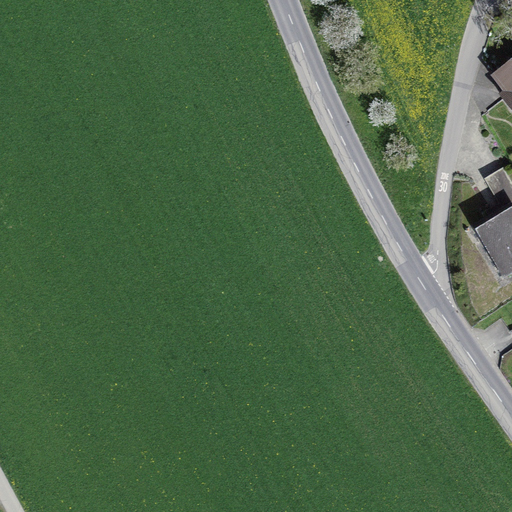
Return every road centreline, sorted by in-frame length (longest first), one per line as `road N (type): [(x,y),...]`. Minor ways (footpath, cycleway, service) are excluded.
road 1 (unclassified): [(436,303),(394,238),(282,0)]
road 2 (residential): [(492,0),(446,181),(436,303)]
road 3 (residential): [(511,411),(436,303)]
